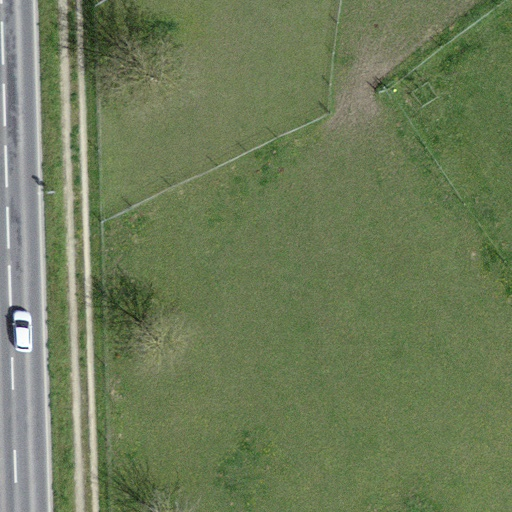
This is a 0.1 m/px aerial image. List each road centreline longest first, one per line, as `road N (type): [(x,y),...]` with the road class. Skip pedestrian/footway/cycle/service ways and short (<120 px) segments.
road 1 (track): [(107,511),(77,0)]
road 2 (secondary): [(0,38),(15,511)]
